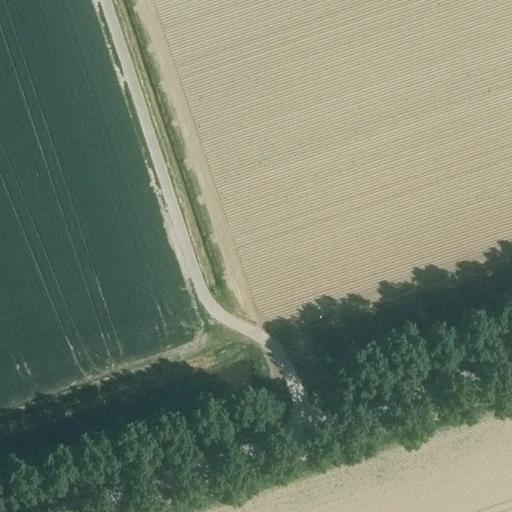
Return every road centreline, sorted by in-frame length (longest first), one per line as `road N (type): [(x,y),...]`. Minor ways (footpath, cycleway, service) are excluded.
road 1 (unclassified): [(102,0),(200,293),(211,310),(277,354),(309,435)]
road 2 (unclassified): [(68,511),(309,435)]
road 3 (unclassified): [(309,435),(511,368)]
